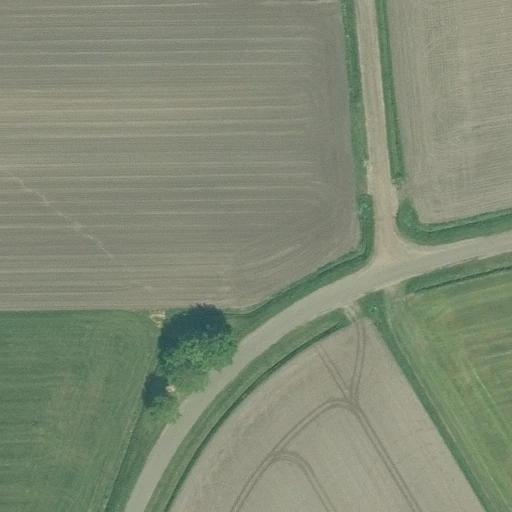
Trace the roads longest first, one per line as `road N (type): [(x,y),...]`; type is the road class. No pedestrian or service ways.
road 1 (unclassified): [(141,511),(176,437),(259,343),(345,294),(395,278)]
road 2 (unclassified): [(395,278),(369,0)]
road 3 (unclassified): [(395,278),(511,242)]
